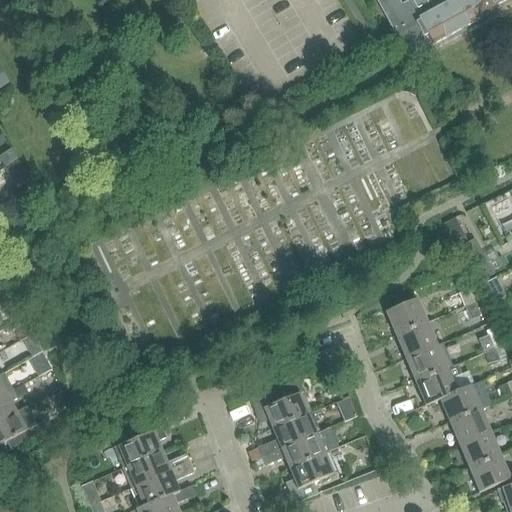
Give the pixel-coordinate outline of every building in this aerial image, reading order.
[(476,16),(505,0),(407,0),(409,1),(401,6),(397,0),(374,0),(406,57),(432,43),(432,44),(478,20),(476,16)] [(0,89),(9,84),(0,70),(0,89)] [(418,86),(406,82),(402,93),(414,97),(418,86)] [(444,225),(449,236),(460,230),(454,219),(444,225)] [(493,276),(484,258),(475,240),(460,247),(479,283),(493,276)] [(497,283),(482,290),(490,306),(505,298),(497,283)] [(457,293),(463,307),(474,303),(468,289),(457,293)] [(384,314),(394,337),(426,323),(416,300),(384,314)] [(479,317),(474,303),(463,307),(468,320),(479,317)] [(404,361),(436,347),(426,323),(394,337),(404,361)] [(483,333),(485,335),(477,339),(483,354),(499,347),(492,329),(483,333)] [(414,384),(446,370),(451,368),(441,345),(436,347),(404,361),(414,384)] [(505,360),(499,347),(483,354),(489,366),(499,362),(505,360)] [(116,375),(111,366),(109,367),(98,372),(105,387),(108,386),(116,382),(117,382),(118,381),(116,375)] [(457,394),(456,393),(446,370),(414,384),(424,407),(438,401),(438,402),(457,394)] [(511,397),(511,380),(506,383),(495,388),(501,402),(511,397)] [(266,418),(270,429),(307,413),(311,412),(298,381),(249,401),(258,421),(266,418)] [(0,399),(12,393),(8,386),(1,390),(0,387),(0,399)] [(471,387),(456,393),(457,394),(438,402),(448,425),(481,411),(489,407),(485,397),(476,400),(471,387)] [(344,410),(362,408),(359,388),(341,391),(344,410)] [(16,401),(12,393),(0,399),(0,423),(15,415),(9,405),(16,401)] [(458,448),(491,434),(481,411),(448,425),(458,448)] [(317,426),(311,412),(307,413),(270,429),(275,439),(256,447),(260,457),(319,431),(317,426)] [(0,447),(32,429),(28,421),(21,426),(15,415),(0,423),(0,447)] [(125,467),(162,452),(157,441),(165,437),(156,417),(132,427),(136,438),(116,447),(125,467)] [(327,452),(319,431),(260,457),(264,466),(283,458),(287,468),(327,452)] [(468,471),(500,457),(491,434),(458,448),(468,471)] [(133,487),(189,463),(198,460),(194,450),(166,462),(162,452),(125,467),(133,487)] [(336,472),(327,452),(287,468),(292,479),(284,483),(293,503),(317,493),(312,482),(336,472)] [(500,457),(468,471),(478,495),(511,481),(500,457)] [(179,491),(178,491),(174,480),(193,472),(189,463),(133,487),(141,506),(142,507),(179,491)] [(190,486),(178,491),(179,491),(142,507),(141,506),(134,509),(135,511),(178,511),(175,503),(194,495),(190,486)] [(511,511),(511,486),(497,492),(501,503),(504,504),(506,504),(508,511),(511,511)]
